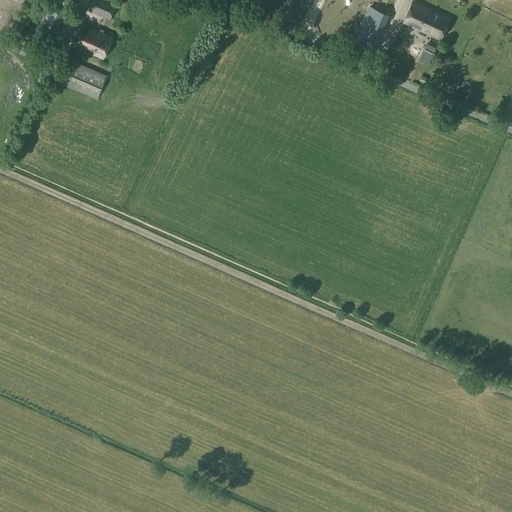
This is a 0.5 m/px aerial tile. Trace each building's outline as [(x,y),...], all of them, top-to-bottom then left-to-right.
[(110,0),(93,0),(89,11),(110,20),(117,3),(110,0)] [(330,28),(340,0),(319,0),(312,21),(330,28)] [(355,0),(351,10),(361,14),(365,4),(388,12),(392,0),(355,0)] [(42,1),(32,21),(54,33),(63,15),(53,9),(54,7),(52,6),(42,1)] [(413,2),(403,22),(439,39),(449,18),(413,2)] [(381,30),(388,15),(369,6),(362,21),(381,30)] [(83,25),(74,46),(103,58),(112,37),(83,25)] [(32,28),(28,37),(48,47),(52,39),(32,28)] [(13,35),(7,47),(38,62),(44,50),(26,41),(28,37),(19,32),(16,36),(13,35)] [(428,63),(435,48),(426,44),(419,59),(428,63)] [(382,64),(408,72),(414,53),(388,45),(382,64)] [(68,60),(58,83),(97,99),(107,76),(68,60)]
